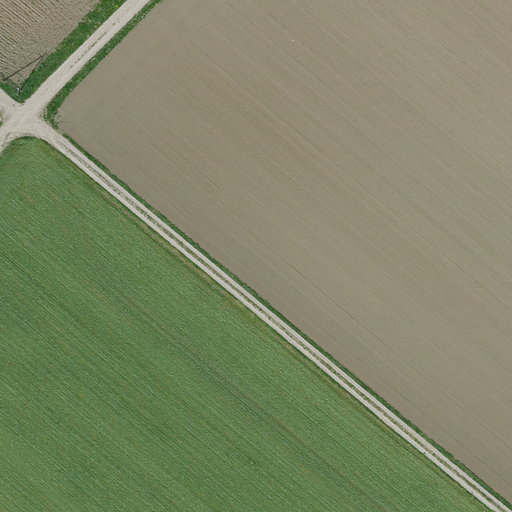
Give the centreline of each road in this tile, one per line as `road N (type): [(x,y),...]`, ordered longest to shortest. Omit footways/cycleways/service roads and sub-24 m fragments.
road 1 (track): [(0,101),(502,511)]
road 2 (track): [(0,147),(146,0)]
